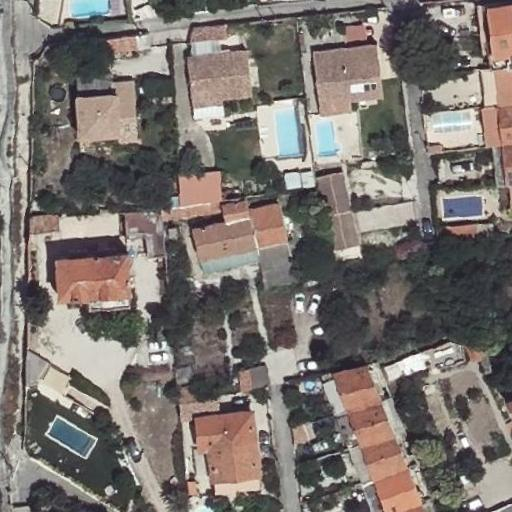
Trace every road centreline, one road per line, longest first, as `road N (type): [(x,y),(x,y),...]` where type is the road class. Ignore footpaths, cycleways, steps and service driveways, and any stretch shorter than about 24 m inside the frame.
road 1 (residential): [(24,25),(43,34),(377,0)]
road 2 (residential): [(402,0),(424,233)]
road 3 (residential): [(281,387),(294,511)]
